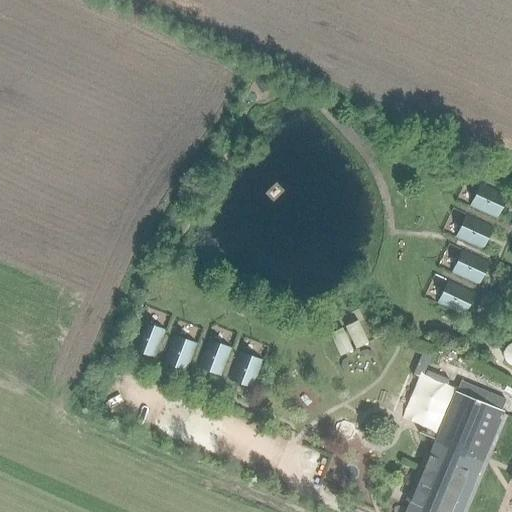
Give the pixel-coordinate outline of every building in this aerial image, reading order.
[(506,196),(480,184),(470,206),(495,218),(506,196)] [(466,215),(456,237),(481,249),(491,227),(466,215)] [(487,262),(462,251),(452,273),(477,285),(487,262)] [(463,316),(473,293),(448,282),(437,304),(463,316)] [(357,320),(344,326),(355,348),(368,342),(357,320)] [(131,349),(154,357),(164,331),(141,322),(131,349)] [(341,328),(329,334),(339,356),(352,350),(341,328)] [(163,362),(186,371),(196,345),(173,336),(163,362)] [(207,340),(197,366),(220,375),(230,349),(207,340)] [(449,351),(442,364),(460,373),(466,360),(449,351)] [(239,353),(229,379),(252,388),(262,362),(239,353)] [(436,439),(405,511),(460,511),(502,411),(447,388),(443,397),(452,400),(441,425),(418,432),(436,439)]
